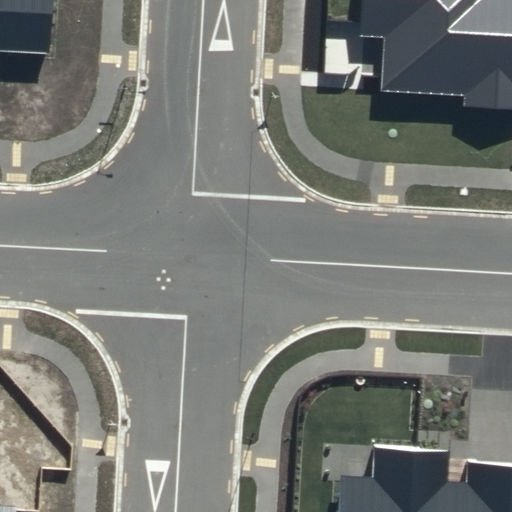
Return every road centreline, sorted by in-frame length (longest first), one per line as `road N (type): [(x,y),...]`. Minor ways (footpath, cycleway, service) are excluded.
road 1 (residential): [(190,255),(511,273)]
road 2 (residential): [(177,511),(190,255)]
road 3 (residential): [(190,255),(204,0)]
road 4 (residential): [(0,244),(190,255)]
